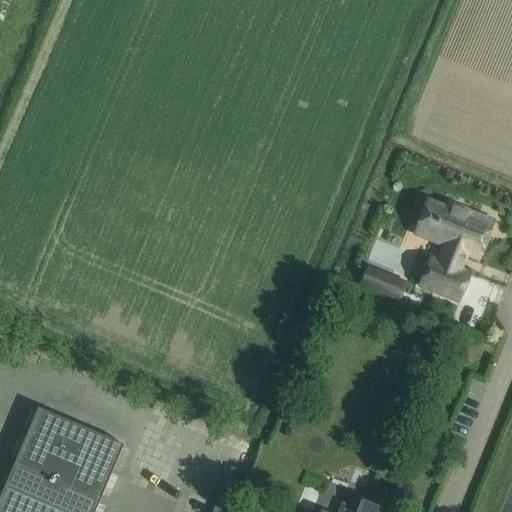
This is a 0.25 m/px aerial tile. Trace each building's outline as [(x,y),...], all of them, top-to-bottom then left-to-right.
[(447,207),(428,199),(413,237),(441,249),(437,259),(431,256),(419,285),(460,302),(470,276),(459,272),(466,255),(479,260),(494,224),(448,205),(447,207)] [(366,268),(359,286),(401,303),(408,284),(366,268)] [(17,462),(0,501),(0,511),(95,511),(102,498),(124,447),(39,409),(17,462)] [(287,429),(285,434),(286,438),(289,440),(293,440),(297,438),(298,434),(298,429),(294,427),(290,426),(287,429)] [(380,511),(382,508),(362,500),(358,511),(344,506),(341,511),(380,511)]
